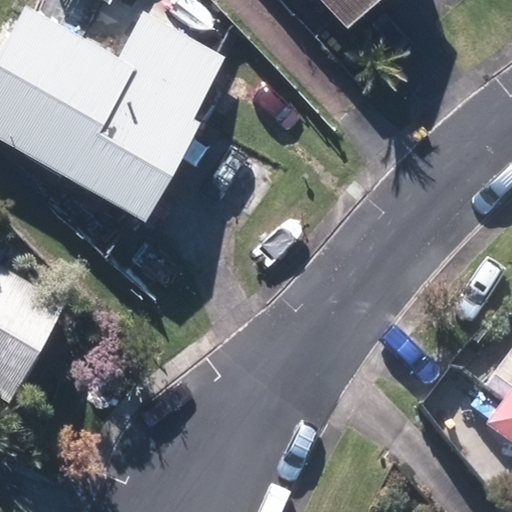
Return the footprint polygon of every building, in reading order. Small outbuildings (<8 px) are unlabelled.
[(297,0),(328,34),(365,0),(297,0)] [(13,17),(0,39),(0,154),(127,229),(185,131),(176,126),(214,62),(136,16),(104,71),(13,17)] [(228,241),(280,171),(219,126),(168,196),(228,241)] [(0,278),(0,397),(53,310),(0,278)] [(511,408),(505,403),(476,437),(511,466),(511,408)]
